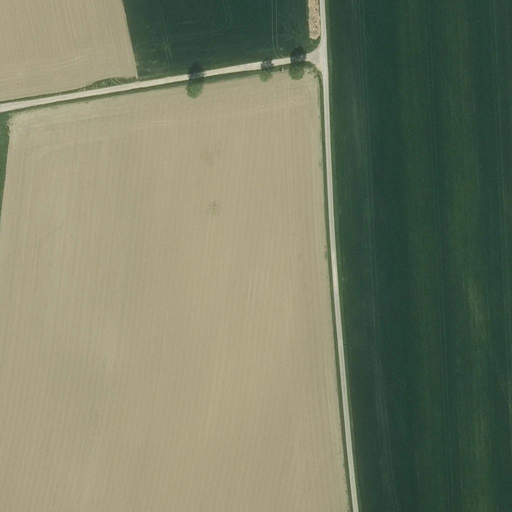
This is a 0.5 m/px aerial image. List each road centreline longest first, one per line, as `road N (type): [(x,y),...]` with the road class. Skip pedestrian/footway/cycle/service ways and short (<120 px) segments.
road 1 (unclassified): [(351,511),(321,56)]
road 2 (unclassified): [(0,115),(321,56)]
